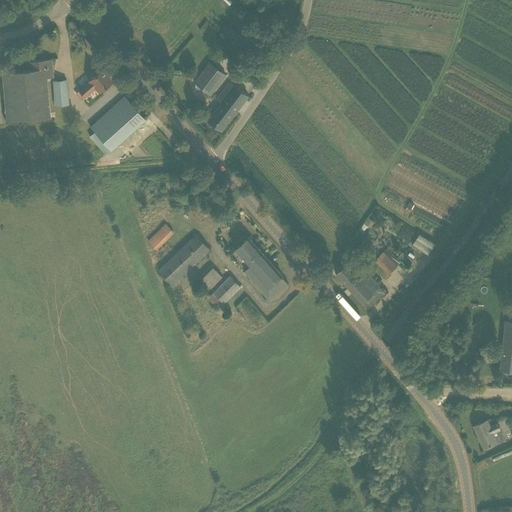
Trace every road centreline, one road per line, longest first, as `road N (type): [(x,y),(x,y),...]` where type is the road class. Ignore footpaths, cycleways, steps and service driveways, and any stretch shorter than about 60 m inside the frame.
road 1 (tertiary): [(423,398),(214,159)]
road 2 (tertiary): [(214,159),(71,0)]
road 3 (track): [(4,179),(209,155)]
road 4 (track): [(389,361),(511,204)]
road 5 (unclassified): [(214,159),(293,46),(309,0)]
road 6 (tertiary): [(469,511),(459,452),(423,398)]
